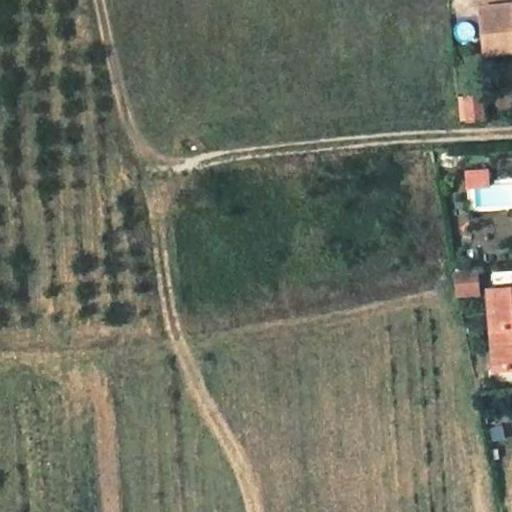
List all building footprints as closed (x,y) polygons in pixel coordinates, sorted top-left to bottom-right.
[(511,11),(510,6),(478,9),(479,15),(482,47),(508,44),(509,50),(511,49),(511,11)] [(483,53),(509,50),(508,44),(482,47),(483,53)] [(468,119),(483,117),(480,96),(466,98),(468,119)] [(479,291),(475,269),(455,271),(459,293),(479,291)] [(511,288),(489,291),(494,370),(511,368),(511,288)]
